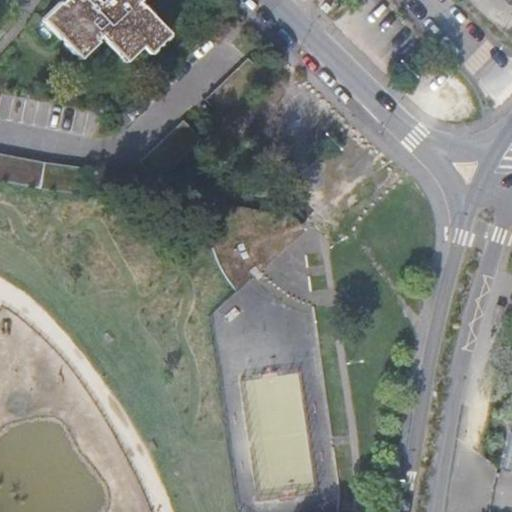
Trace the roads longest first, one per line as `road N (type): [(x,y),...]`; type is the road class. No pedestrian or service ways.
road 1 (residential): [(471,277),(436,356),(407,511)]
road 2 (residential): [(435,511),(471,277)]
road 3 (residential): [(276,0),(420,138)]
